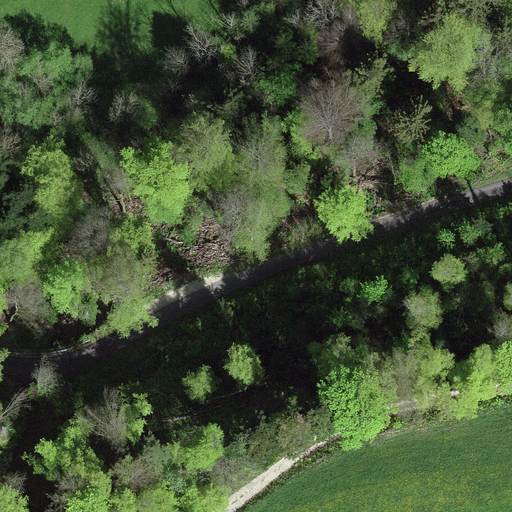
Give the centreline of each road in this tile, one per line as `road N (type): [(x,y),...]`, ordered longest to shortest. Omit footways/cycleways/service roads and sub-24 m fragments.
road 1 (unclassified): [(0,365),(51,366),(80,357),(224,284),(511,185)]
road 2 (track): [(219,511),(341,425),(511,386)]
